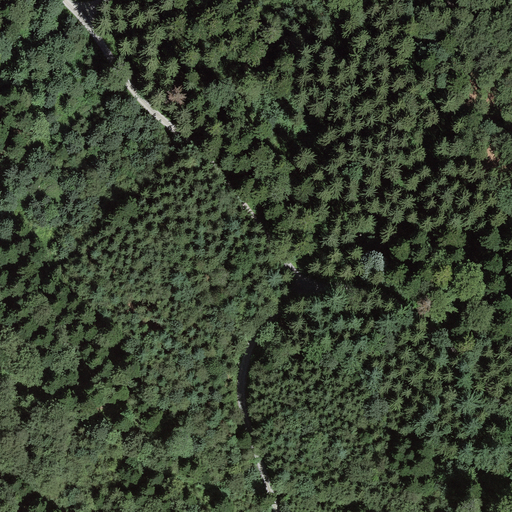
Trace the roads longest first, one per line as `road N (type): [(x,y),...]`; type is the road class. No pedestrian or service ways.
road 1 (track): [(273,511),(243,418),(242,371),(272,311),(306,286),(338,280),(415,310),(511,416)]
road 2 (track): [(306,286),(284,247),(222,174),(153,112),(65,0)]
